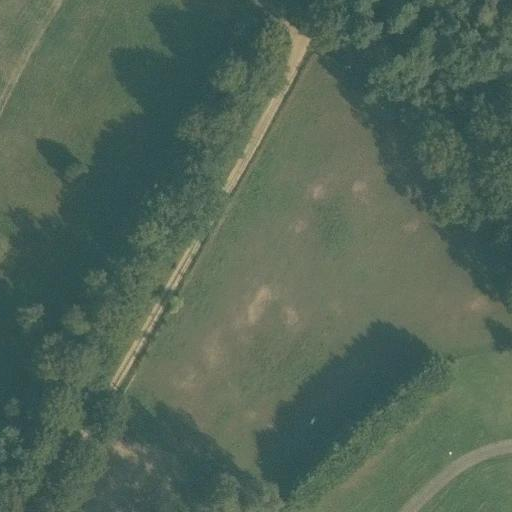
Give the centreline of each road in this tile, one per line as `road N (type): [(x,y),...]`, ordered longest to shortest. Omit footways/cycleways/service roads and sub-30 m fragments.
road 1 (track): [(342,0),(46,511)]
road 2 (track): [(235,0),(226,34),(200,70),(0,278)]
road 3 (track): [(320,38),(511,228)]
